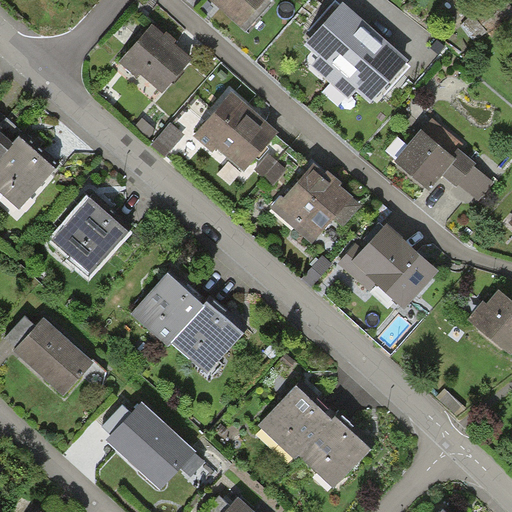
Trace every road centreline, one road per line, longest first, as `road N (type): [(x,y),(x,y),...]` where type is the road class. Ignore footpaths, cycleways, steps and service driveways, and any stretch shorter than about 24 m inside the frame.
road 1 (residential): [(53,78),(444,441)]
road 2 (residential): [(166,0),(451,247),(511,269)]
road 3 (residential): [(104,511),(0,414)]
